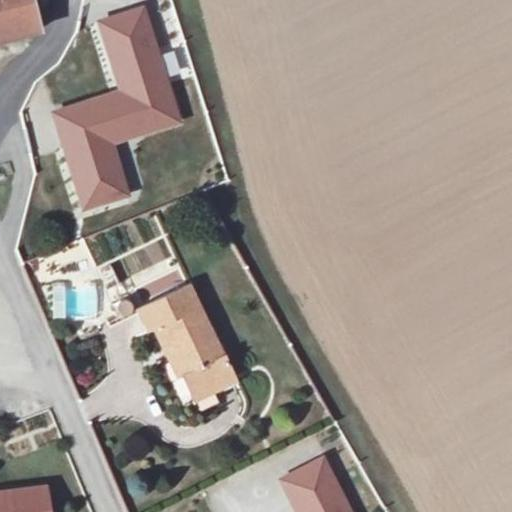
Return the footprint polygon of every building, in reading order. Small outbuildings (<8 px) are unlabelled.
[(28,0),(0,0),(0,38),(35,29),(28,0)] [(113,87),(52,109),(65,144),(77,140),(86,166),(80,173),(75,175),(85,203),(127,188),(109,136),(178,112),(139,1),(106,12),(112,29),(101,33),(112,66),(116,64),(123,66),(134,98),(119,103),(113,87)] [(106,12),(95,16),(101,33),(112,29),(106,12)] [(119,85),(113,87),(119,103),(134,98),(123,66),(116,64),(112,66),(119,85)] [(77,140),(65,144),(75,175),(80,173),(86,166),(77,140)] [(94,322),(99,285),(57,280),(53,318),(94,322)] [(188,395),(233,373),(190,282),(140,306),(152,332),(166,325),(187,373),(180,377),(188,395)] [(350,511),(322,457),(284,477),(302,511),(350,511)] [(51,511),(50,484),(0,486),(0,511),(51,511)]
